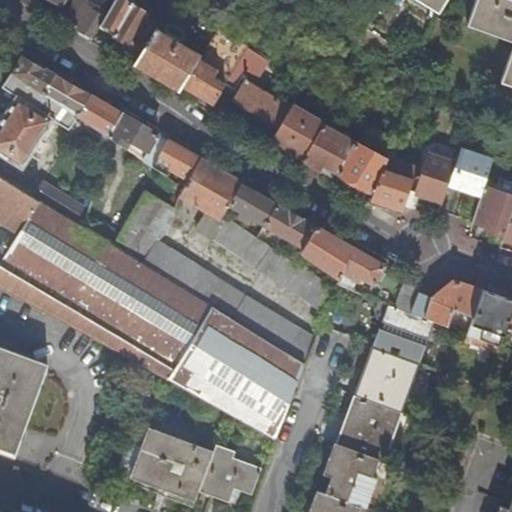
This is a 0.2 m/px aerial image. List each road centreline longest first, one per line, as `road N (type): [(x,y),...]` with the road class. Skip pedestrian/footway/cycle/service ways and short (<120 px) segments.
road 1 (residential): [(511,276),(400,240),(0,3)]
road 2 (residential): [(341,341),(274,511)]
